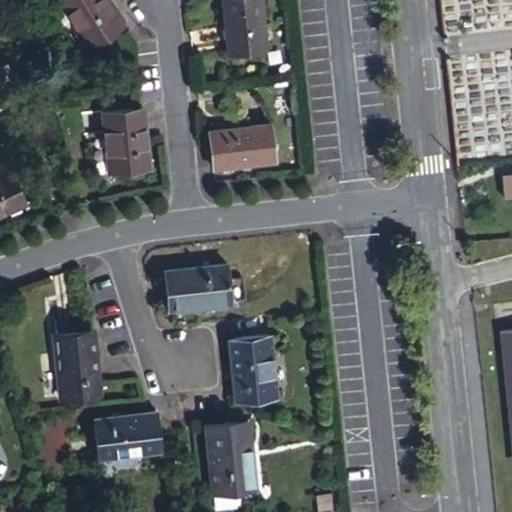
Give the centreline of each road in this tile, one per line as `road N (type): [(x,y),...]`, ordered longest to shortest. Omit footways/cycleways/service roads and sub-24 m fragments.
road 1 (unclassified): [(462,511),(427,194)]
road 2 (unclassified): [(190,220),(427,194)]
road 3 (residential): [(190,220),(167,11),(153,0)]
road 4 (unclassified): [(427,194),(409,0)]
road 5 (residential): [(111,233),(151,348),(171,357)]
